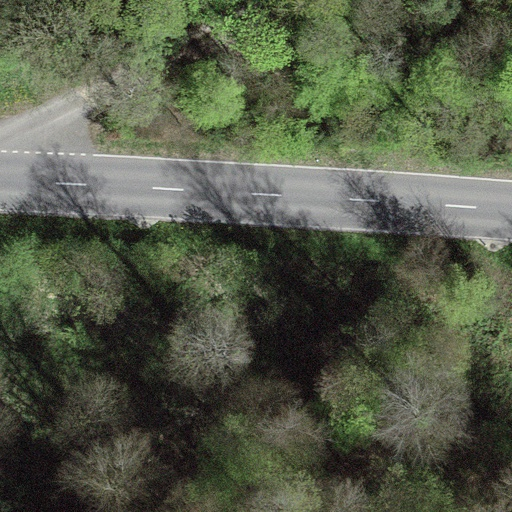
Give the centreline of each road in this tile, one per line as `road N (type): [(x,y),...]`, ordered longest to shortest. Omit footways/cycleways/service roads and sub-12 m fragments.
road 1 (tertiary): [(511,217),(0,193)]
road 2 (track): [(340,0),(0,173)]
